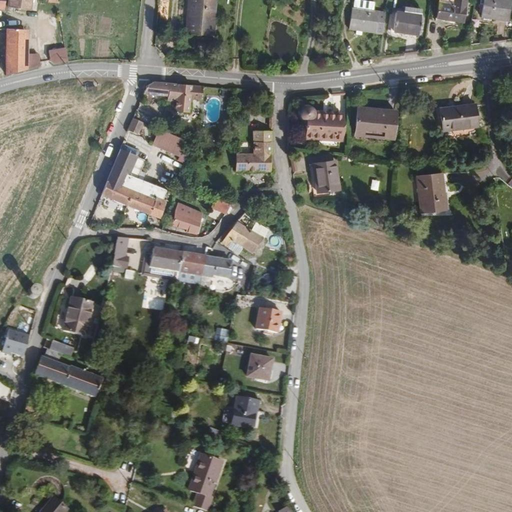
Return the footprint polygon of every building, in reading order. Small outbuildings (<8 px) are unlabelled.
[(34,14),(34,0),(14,0),(13,10),(34,14)] [(193,34),(196,0),(190,0),(187,33),(193,34)] [(218,0),(196,0),(193,34),(216,36),(220,0),(218,0)] [(438,0),(435,24),(462,27),(465,0),(438,0)] [(485,0),(484,10),(505,14),(507,0),(485,0)] [(351,28),(384,33),(387,11),(355,7),(351,28)] [(410,29),(411,22),(405,21),(403,28),(391,26),(389,43),(416,48),(420,30),(410,29)] [(421,24),(411,22),(410,29),(420,30),(421,24)] [(28,52),(29,30),(8,30),(8,50),(6,75),(15,72),(31,68),(44,65),(43,52),(28,52)] [(69,62),(67,48),(50,51),(50,64),(69,62)] [(201,102),(202,87),(154,81),(147,85),(142,96),(173,98),(172,102),(183,103),(182,113),(186,118),(199,120),(201,102)] [(480,124),(477,99),(440,103),(443,128),(480,124)] [(342,140),(344,113),(316,112),(315,110),(314,108),(313,106),(311,105),(309,105),(304,105),(303,106),(302,107),(300,109),(300,111),(300,113),(300,115),(301,117),(303,118),(304,120),(304,138),(342,140)] [(396,139),(398,108),(358,106),(356,136),(396,139)] [(152,135),(156,120),(145,116),(139,130),(152,135)] [(192,150),(197,135),(170,126),(166,140),(192,150)] [(272,172),(273,130),(253,130),(253,152),(236,152),(236,171),(272,172)] [(191,153),(192,150),(166,140),(165,142),(191,153)] [(179,189),(148,177),(140,173),(147,155),(147,154),(131,147),(112,192),(169,216),(172,209),(179,189)] [(148,177),(156,158),(147,155),(140,173),(148,177)] [(341,190),(336,158),(312,162),(316,193),(341,190)] [(450,212),(446,174),(421,177),(425,214),(450,212)] [(226,214),(230,205),(216,198),(211,207),(226,214)] [(197,234),(205,211),(178,202),(170,226),(197,234)] [(274,235),(262,228),(260,232),(254,229),(256,225),(247,220),(245,218),(235,233),(230,242),(237,246),(241,240),(265,253),(274,235)] [(134,255),(137,238),(127,238),(120,264),(134,267),(137,255),(134,255)] [(186,272),(190,250),(163,245),(161,251),(158,267),(186,272)] [(238,277),(242,260),(221,256),(222,247),(213,245),(212,254),(208,276),(225,279),(226,275),(238,277)] [(158,267),(161,251),(157,250),(152,270),(157,270),(158,267)] [(208,276),(212,254),(190,250),(186,272),(208,276)] [(186,272),(158,267),(157,270),(186,275),(186,272)] [(186,275),(157,270),(157,274),(185,279),(186,275)] [(40,291),(39,289),(37,287),(34,285),(31,285),(29,286),(27,288),(25,291),(25,294),(26,296),(28,299),(31,300),(34,300),(36,299),(38,297),(40,294),(40,291)] [(93,333),(102,299),(79,293),(69,326),(93,333)] [(146,308),(164,309),(165,298),(147,297),(146,308)] [(283,332),(288,309),(265,304),(260,327),(283,332)] [(5,332),(0,354),(22,359),(27,337),(5,332)] [(69,350),(73,343),(62,339),(58,345),(69,350)] [(107,380),(111,371),(79,360),(78,362),(68,358),(71,351),(69,350),(58,345),(56,345),(53,353),(49,352),(43,371),(99,393),(98,396),(106,399),(113,383),(107,380)] [(218,367),(219,352),(199,350),(198,366),(218,367)] [(270,380),(275,357),(251,353),(247,375),(270,380)] [(257,409),(258,398),(235,394),(230,421),(250,424),(253,408),(257,409)] [(51,419),(56,403),(34,396),(29,412),(51,419)] [(213,497),(226,461),(207,454),(200,470),(198,469),(190,489),(199,492),(194,505),(211,511),(216,498),(213,497)] [(68,511),(75,504),(60,492),(42,511),(68,511)]
